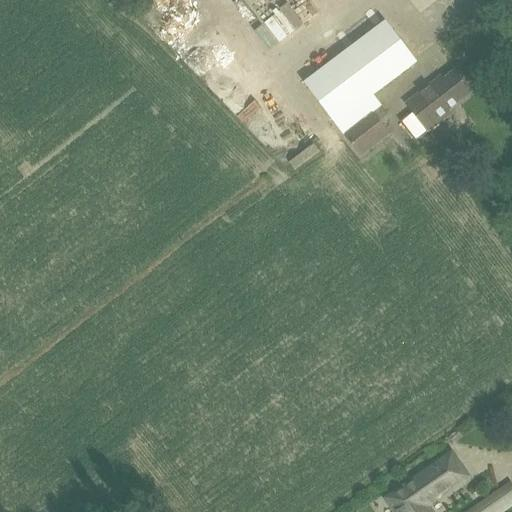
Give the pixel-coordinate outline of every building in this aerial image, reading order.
[(251,34),(265,54),(307,26),(293,5),(251,34)] [(335,123),(373,95),(417,62),(384,20),(304,81),(335,123)] [(428,85),(406,103),(413,112),(428,131),(429,132),(451,114),(448,110),(471,92),(454,70),(431,88),(428,85)] [(373,95),(335,123),(361,157),(390,134),(379,120),(388,114),(381,105),(373,95)] [(303,200),(308,207),(331,189),(326,182),(303,200)] [(450,455),(387,499),(396,511),(429,511),(425,506),(466,476),(450,455)] [(492,511),(508,501),(500,490),(471,510),(472,511),(492,511)]
